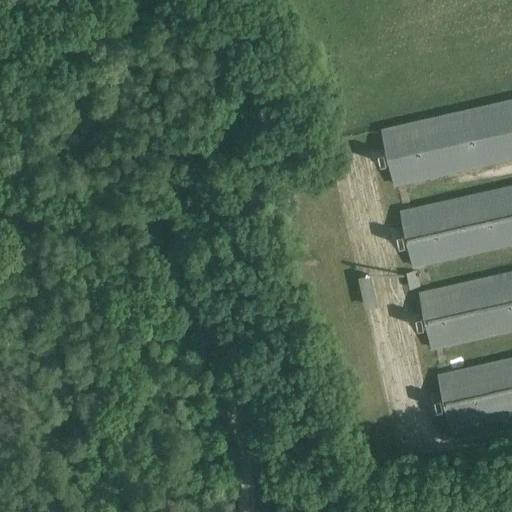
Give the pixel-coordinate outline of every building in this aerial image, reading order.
[(511,96),(382,126),(395,185),(511,158),(511,96)] [(511,182),(400,208),(414,267),(511,244),(511,182)] [(511,270),(419,292),(432,346),(511,327),(511,270)] [(366,298),(377,296),(375,275),(364,276),(366,298)] [(511,356),(438,373),(450,428),(511,414),(511,356)]
